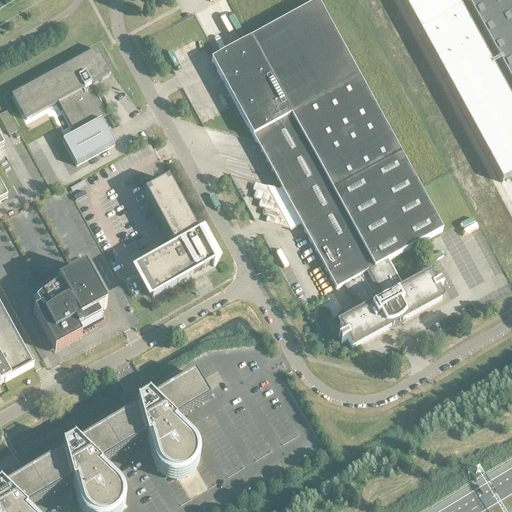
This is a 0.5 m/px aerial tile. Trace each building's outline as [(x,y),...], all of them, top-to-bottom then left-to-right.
[(459,0),(401,0),(420,34),(464,10),(459,0)] [(511,0),(468,0),(470,4),(511,80),(511,0)] [(211,62),(253,138),(359,80),(318,4),(211,62)] [(511,96),(464,10),(420,34),(502,184),(511,178),(511,96)] [(96,52),(13,97),(14,99),(22,112),(27,123),(59,106),(75,135),(62,142),(76,167),(115,146),(101,121),(107,118),(113,129),(114,129),(92,88),(113,76),(111,74),(107,66),(105,67),(96,52)] [(442,232),(359,80),(253,138),(319,260),(316,262),(318,266),(321,264),(336,291),(346,285),(366,308),(335,325),(341,338),(338,339),(341,344),(344,342),(350,355),(446,302),(439,290),(442,289),(440,284),(437,285),(430,273),(401,289),(387,263),(442,232)] [(7,112),(0,115),(0,119),(9,136),(17,132),(7,112)] [(144,195),(172,246),(166,249),(168,253),(131,273),(148,304),(220,264),(204,234),(198,237),(168,182),(157,188),(156,186),(156,185),(156,184),(155,184),(155,183),(154,183),(153,183),(153,184),(152,184),(152,185),(152,186),(153,186),(153,187),(154,187),(155,189),(144,195)] [(58,285),(58,286),(53,288),(51,290),(49,291),(50,292),(47,294),(45,295),(41,298),(38,301),(34,305),(38,312),(33,315),(55,354),(81,339),(79,335),(102,322),(98,314),(106,310),(85,270),(58,285)] [(0,384),(2,383),(2,384),(33,367),(33,366),(32,366),(0,306),(0,384)] [(195,375),(151,401),(148,399),(137,406),(137,405),(137,406),(138,409),(77,445),(74,443),(63,450),(63,449),(63,450),(63,453),(2,489),(0,487),(0,511),(25,511),(72,484),(79,509),(80,511),(123,511),(124,509),(125,508),(125,507),(125,505),(125,504),(125,503),(125,502),(125,500),(125,499),(124,497),(124,496),(124,494),(123,493),(122,492),(121,490),(120,488),(119,487),(118,486),(99,467),(146,439),(153,465),(154,467),(155,469),(156,470),(157,472),(158,473),(159,474),(160,475),(161,477),(162,477),(164,479),(166,480),(167,480),(169,481),(171,481),(173,482),(175,482),(177,482),(178,482),(181,481),(183,481),(184,480),(186,479),(189,478),(190,477),(191,476),(192,475),(193,474),(194,473),(195,472),(196,470),(197,469),(197,468),(198,466),(198,465),(199,463),(199,462),(199,460),(199,458),(199,457),(199,455),(199,454),(199,453),(198,451),(198,449),(197,448),(196,447),(195,445),(194,444),(193,443),(173,423),(210,401),(195,375)]
